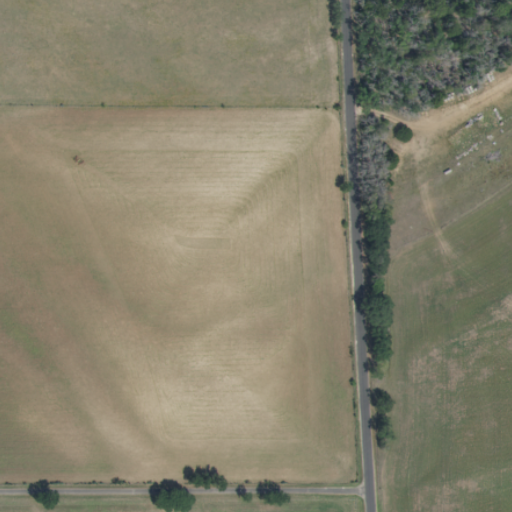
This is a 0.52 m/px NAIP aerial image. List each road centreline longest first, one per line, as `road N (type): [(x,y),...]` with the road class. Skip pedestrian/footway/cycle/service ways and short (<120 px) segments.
road 1 (residential): [(343,0),(370,511)]
road 2 (residential): [(0,492),(369,490)]
